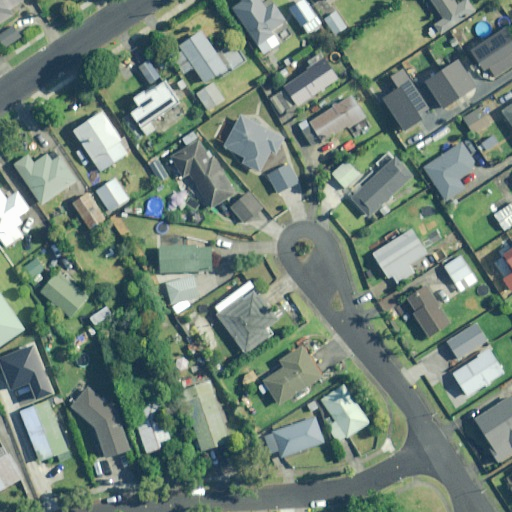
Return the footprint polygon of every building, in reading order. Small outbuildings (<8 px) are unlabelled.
[(0,0),(0,25),(14,17),(11,11),(27,2),(25,0),(0,0)] [(242,0),(233,7),(266,54),(282,42),(276,33),(290,24),(274,1),(266,6),(261,0),(242,0)] [(306,0),(300,0),(291,7),(308,33),(322,23),(306,0)] [(434,0),(445,16),(436,23),(443,33),(476,10),(469,0),(459,7),(455,0),(434,0)] [(337,10),(324,18),(335,34),(347,26),(337,10)] [(23,36),(15,24),(0,35),(0,40),(5,48),(23,36)] [(219,55),(203,30),(181,45),(183,49),(174,56),(185,73),(195,67),(207,84),(243,60),(233,45),(219,55)] [(494,61),(482,42),(460,57),(484,93),(511,75),(511,71),(502,56),(494,61)] [(313,68),(287,87),(300,104),(338,76),(320,52),(309,61),(313,68)] [(149,60),(139,67),(151,84),(161,77),(149,60)] [(186,109),(166,82),(150,93),(147,89),(135,99),(140,106),(133,111),(150,135),(186,109)] [(216,82),(197,94),(208,112),(227,101),(216,82)] [(368,116),(354,95),(312,123),(324,141),(348,125),(356,137),(371,127),(365,118),(368,116)] [(132,151),(106,110),(74,130),(100,171),(132,151)] [(243,163),(261,173),(274,149),(278,151),(286,137),(242,115),(226,145),(247,156),(243,163)] [(210,157),(200,139),(171,156),(183,177),(191,172),(213,209),(239,194),(215,154),(210,157)] [(454,139),(444,146),(448,150),(424,168),(448,202),(469,188),(461,176),(478,164),(461,141),(457,144),(454,139)] [(32,154),(16,165),(43,204),(77,181),(60,156),(55,159),(51,152),(37,162),(32,154)] [(386,204),(416,176),(397,157),(395,158),(389,152),(378,162),(379,163),(372,170),(377,175),(352,198),(370,217),(379,209),(385,215),(391,210),(386,204)] [(349,158),(333,172),(346,187),(362,173),(349,158)] [(291,162),(268,174),(278,193),(301,181),(291,162)] [(116,176),(97,190),(112,211),(131,198),(116,176)] [(0,185),(0,236),(1,236),(8,246),(24,235),(18,227),(24,223),(19,216),(33,206),(21,189),(9,198),(0,185)] [(264,206),(250,191),(232,208),(246,223),(264,206)] [(108,217),(90,192),(74,203),(91,228),(108,217)] [(511,226),(511,201),(494,214),(505,231),(511,226)] [(430,256),(414,229),(374,253),(388,277),(392,274),(398,283),(415,273),(412,267),(430,256)] [(212,246),(160,246),(159,271),(211,272),(212,246)] [(463,253),(444,265),(462,293),(480,281),(463,253)] [(47,267),(38,256),(21,270),(30,281),(47,267)] [(90,295),(59,270),(42,291),(73,315),(90,295)] [(282,320),(251,280),(216,307),(220,312),(217,315),(246,353),(273,333),(270,329),(282,320)] [(428,285),(408,298),(417,311),(413,313),(431,339),(454,324),(428,285)] [(0,345),(26,328),(0,289),(0,345)] [(107,306),(90,317),(95,325),(112,314),(107,306)] [(281,406),(325,378),(304,345),(280,361),(284,367),(264,380),(281,406)] [(491,348),(454,373),(470,397),(507,372),(491,348)] [(233,443),(212,380),(182,389),(203,453),(233,443)] [(372,422),(345,383),(321,400),(336,421),(328,426),(340,444),(372,422)] [(121,410),(90,385),(72,406),(97,428),(107,457),(134,448),(121,410)] [(162,387),(130,398),(150,456),(182,445),(162,387)] [(511,395),(475,420),(494,449),(491,451),(500,464),(511,456),(511,395)] [(71,449),(50,398),(20,410),(15,397),(6,400),(25,447),(33,443),(41,461),(71,449)] [(317,416),(273,432),(283,458),(326,443),(317,416)] [(0,490),(0,491),(25,477),(5,443),(0,446),(0,490)]
